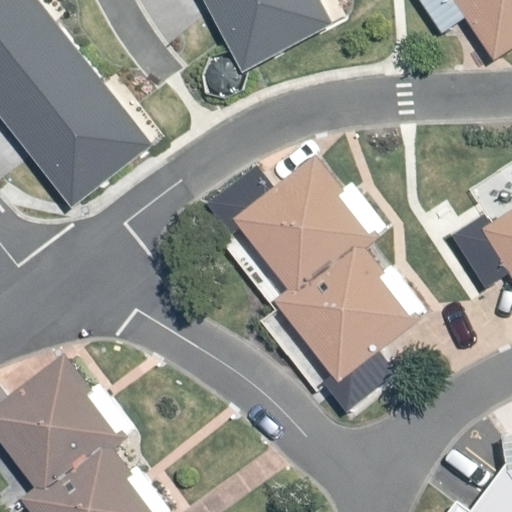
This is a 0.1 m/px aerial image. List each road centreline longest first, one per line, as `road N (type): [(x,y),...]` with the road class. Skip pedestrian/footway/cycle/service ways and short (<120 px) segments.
road 1 (residential): [(80,291),(121,230),(249,131),(305,114),(511,93)]
road 2 (residential): [(382,483),(298,429),(252,380),(123,303),(80,291)]
road 3 (residential): [(511,373),(474,387),(382,483)]
